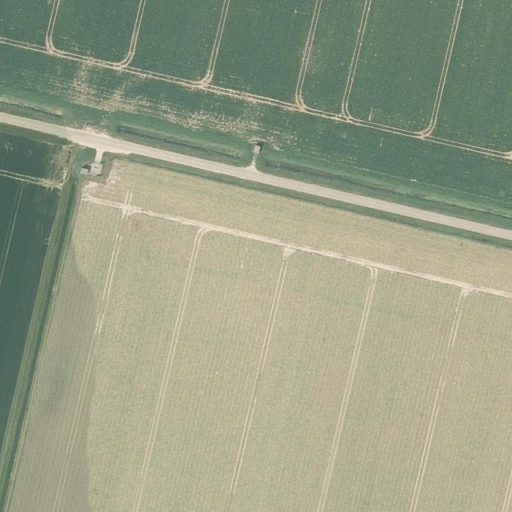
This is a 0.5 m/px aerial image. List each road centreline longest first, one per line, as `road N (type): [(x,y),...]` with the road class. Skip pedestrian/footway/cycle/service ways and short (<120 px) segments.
road 1 (unclassified): [(511,235),(0,118)]
road 2 (track): [(111,143),(102,182),(81,177),(4,511)]
road 3 (track): [(77,136),(0,469)]
